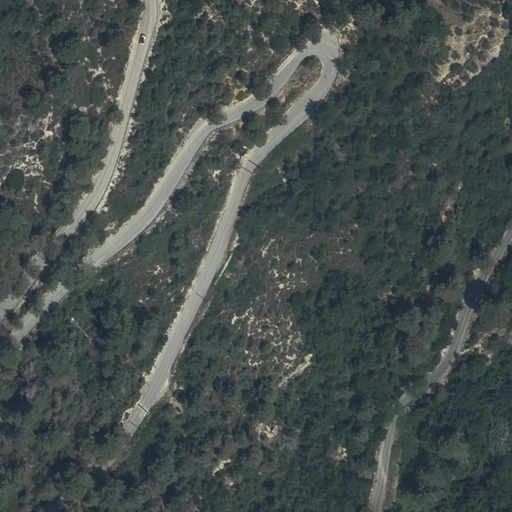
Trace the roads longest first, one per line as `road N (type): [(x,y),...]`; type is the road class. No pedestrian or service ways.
road 1 (tertiary): [(0,359),(75,276),(153,208),(204,125),(269,91),(300,53),(319,47),(331,60),(325,83),(240,183),(214,264),(161,380),(57,511)]
road 2 (tertiary): [(147,0),(140,63),(109,165),(92,200),(0,313)]
road 3 (unclassified): [(373,511),(397,415),(447,361),(511,225)]
